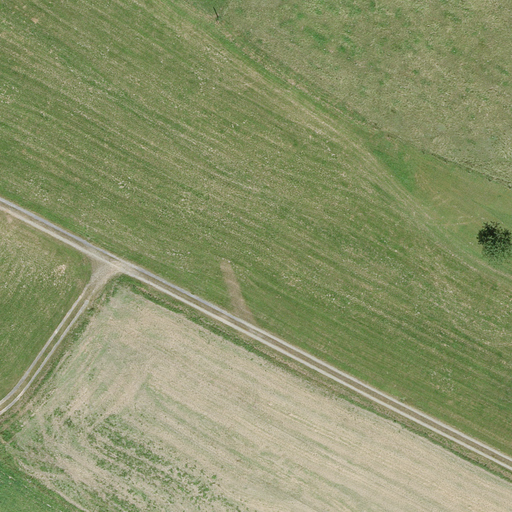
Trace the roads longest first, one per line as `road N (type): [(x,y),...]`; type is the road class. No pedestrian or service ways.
road 1 (track): [(0,203),(511,467)]
road 2 (track): [(0,410),(107,259)]
